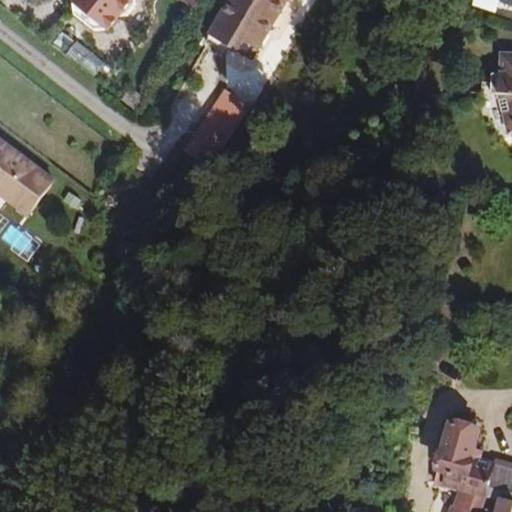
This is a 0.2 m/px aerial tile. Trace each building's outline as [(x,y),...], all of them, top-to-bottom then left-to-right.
[(72,0),(72,1),(74,13),(94,29),(107,28),(118,14),(126,14),(136,3),(135,0),(72,0)] [(285,0),(231,0),(210,36),(229,47),(250,59),(267,31),(262,28),(265,23),(270,25),(285,0)] [(497,0),(479,0),(478,4),(494,10),(497,0)] [(229,47),(210,36),(206,42),(226,54),(229,47)] [(511,54),(509,55),(508,74),(503,74),(493,73),(492,93),(501,94),(511,133),(511,132),(511,54)] [(249,106),(225,91),(186,151),(209,167),(224,144),(248,108),(249,106)] [(256,113),(248,108),(224,144),(232,150),(256,113)] [(0,138),(0,179),(14,189),(8,198),(29,213),(55,178),(0,138)] [(407,205),(425,203),(424,186),(406,188),(407,205)] [(464,490),(458,508),(455,507),(452,511),(511,511),(511,463),(499,460),(497,464),(482,460),(485,452),(475,450),(481,431),(474,429),(475,424),(463,420),(462,425),(455,423),(443,465),(441,465),(440,467),(442,468),(438,481),(464,490)]
